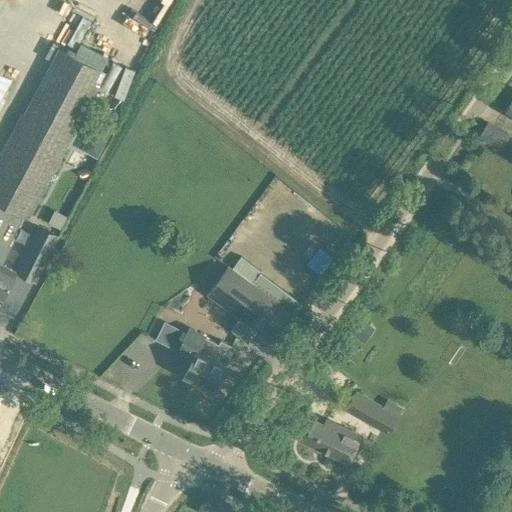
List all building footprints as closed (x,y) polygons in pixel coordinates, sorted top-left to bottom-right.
[(59,48),(0,164),(0,203),(30,218),(76,129),(85,113),(107,72),(103,70),(59,48)] [(0,97),(10,79),(0,73),(0,97)] [(85,113),(76,129),(89,136),(82,149),(97,157),(112,128),(96,119),(85,113)] [(501,148),(508,136),(509,136),(487,122),(480,135),(501,148)] [(21,226),(25,217),(10,210),(0,230),(0,297),(3,299),(12,281),(16,274),(17,271),(3,264),(15,241),(14,240),(21,226)] [(42,262),(56,232),(40,224),(26,254),(42,262)] [(251,283),(262,269),(242,254),(232,268),(251,283)] [(251,283),(232,268),(228,266),(209,292),(241,316),(258,329),(271,339),(291,312),(276,302),(253,284),(251,283)] [(363,319),(352,334),(365,344),(376,328),(363,319)] [(165,320),(156,339),(178,350),(177,351),(192,359),(185,373),(214,388),(235,346),(221,339),(219,343),(189,328),(187,332),(165,320)] [(382,430),(392,412),(397,404),(381,395),(376,403),(357,391),(346,409),(382,430)] [(349,461),(358,443),(361,436),(345,428),(326,419),(324,424),(309,417),(300,437),(349,461)] [(201,509),(207,511),(219,511),(223,503),(207,496),(201,509)]
